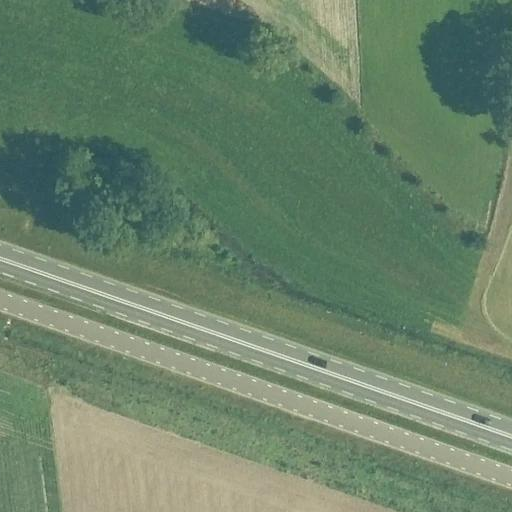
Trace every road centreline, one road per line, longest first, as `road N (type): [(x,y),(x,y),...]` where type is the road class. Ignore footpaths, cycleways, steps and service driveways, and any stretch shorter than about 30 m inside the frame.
road 1 (primary): [(0,261),(511,439)]
road 2 (unclassified): [(511,477),(0,299)]
